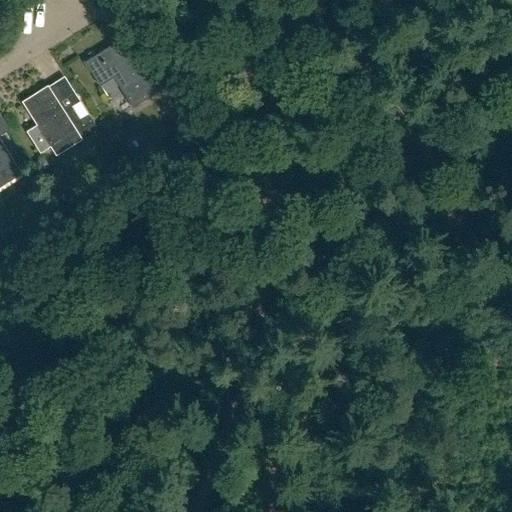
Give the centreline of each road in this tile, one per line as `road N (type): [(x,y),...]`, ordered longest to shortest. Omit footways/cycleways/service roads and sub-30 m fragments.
road 1 (track): [(0,357),(382,0)]
road 2 (track): [(197,511),(242,372),(265,242),(245,0)]
